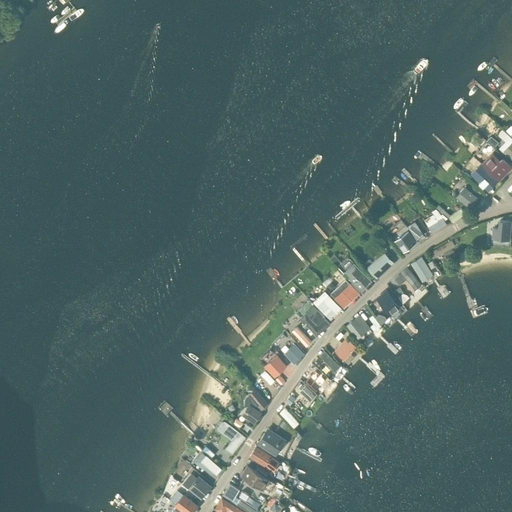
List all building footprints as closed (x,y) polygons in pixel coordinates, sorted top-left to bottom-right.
[(511,142),(503,152),(511,160),(511,142)] [(492,152),(482,162),(500,180),(511,168),(511,166),(502,156),(499,159),(492,152)] [(481,163),(470,174),(487,190),(499,180),(481,163)] [(464,187),(457,197),(470,208),(478,198),(464,187)] [(438,221),(428,227),(432,233),(447,224),(444,220),(448,218),(447,218),(443,214),(441,215),(438,211),(436,208),(432,211),(434,213),(434,214),(436,216),(438,221)] [(461,208),(449,217),(453,222),(465,214),(461,208)] [(510,239),(511,220),(499,219),(499,227),(493,227),(492,237),(510,239)] [(419,227),(418,226),(414,220),(409,223),(407,224),(412,232),(419,227)] [(409,232),(397,240),(404,251),(417,242),(409,232)] [(452,239),(430,253),(433,258),(455,245),(452,239)] [(365,263),(368,266),(366,267),(377,279),(398,260),(387,248),(384,245),(365,263)] [(422,256),(411,263),(422,281),(433,273),(422,256)] [(355,263),(344,273),(360,291),(372,280),(355,263)] [(408,266),(395,278),(400,285),(407,279),(416,289),(422,283),(408,266)] [(331,293),(344,307),(360,293),(351,283),(350,283),(345,279),(331,293)] [(331,281),(326,286),(331,291),(336,286),(331,281)] [(404,292),(400,286),(394,291),(398,296),(404,292)] [(401,306),(387,288),(376,297),(390,315),(401,306)] [(325,290),(313,301),(332,320),(343,309),(325,290)] [(330,323),(325,318),(327,317),(318,308),(310,316),(306,312),(300,317),(317,335),(330,323)] [(380,314),(376,317),(381,322),(387,318),(385,315),(380,314)] [(359,315),(347,325),(357,337),(365,331),(359,324),(364,321),(359,315)] [(346,335),(350,332),(344,327),(341,331),(346,335)] [(310,343),(317,336),(309,328),(301,335),(310,343)] [(335,350),(344,358),(356,346),(347,337),(335,350)] [(284,352),(295,364),(305,354),(295,342),(284,352)] [(341,365),(325,350),(320,355),(336,370),(341,365)] [(275,375),(286,366),(276,355),(266,364),(275,375)] [(323,362),(319,357),(313,363),(318,367),(323,362)] [(273,379),(263,368),(258,372),(268,382),(273,379)] [(316,370),(306,380),(316,390),(326,379),(316,370)] [(280,375),(276,379),(281,385),(285,381),(280,375)] [(305,386),(300,392),(310,400),(315,395),(305,386)] [(256,388),(249,393),(261,408),(269,403),(256,388)] [(292,394),(286,401),(290,405),(296,398),(292,394)] [(243,414),(256,423),(262,412),(250,403),(243,414)] [(285,408),(280,413),(294,427),(299,422),(285,408)] [(237,417),(233,422),(240,428),(244,423),(237,417)] [(268,427),(257,444),(275,456),(286,439),(268,427)] [(239,432),(226,448),(232,453),(245,436),(244,436),(239,432)] [(265,465),(269,458),(271,460),(273,457),(256,446),(250,456),(265,465)] [(207,455),(202,460),(217,474),(222,468),(207,455)] [(269,493),(275,482),(247,465),(241,475),(263,489),(269,493)] [(192,484),(205,495),(211,486),(199,475),(192,484)] [(230,498),(234,498),(238,490),(241,489),(248,493),(251,488),(241,482),(239,486),(237,487),(231,483),(224,495),(227,497),(230,498)] [(175,504),(185,511),(192,511),(199,504),(184,492),(175,504)] [(166,511),(173,501),(166,495),(158,505),(166,511)] [(241,497),(238,502),(254,511),(255,511),(258,508),(241,497)] [(231,511),(243,511),(244,511),(222,498),(215,508),(221,511),(222,511),(225,508),(231,511)]
